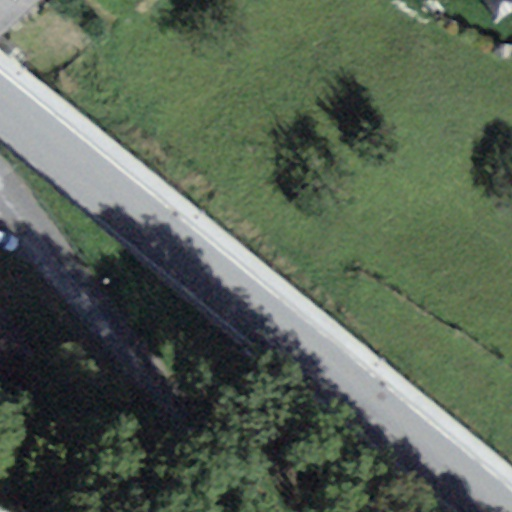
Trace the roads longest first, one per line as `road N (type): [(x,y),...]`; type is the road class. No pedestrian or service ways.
road 1 (secondary): [(0,105),(506,511)]
road 2 (unclassified): [(262,511),(0,192)]
